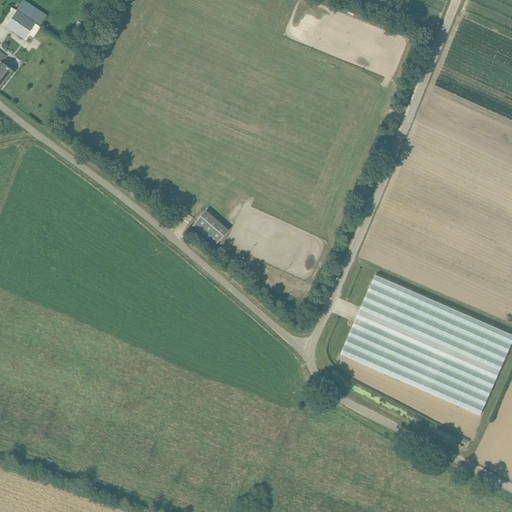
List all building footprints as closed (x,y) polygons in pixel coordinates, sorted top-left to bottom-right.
[(23,0),(18,9),(41,24),(46,16),(23,0)] [(23,40),(35,22),(23,15),(11,32),(23,40)] [(0,88),(1,89),(13,72),(0,61),(0,88)] [(229,231),(206,211),(193,226),(215,246),(229,231)] [(340,357),(480,419),(511,346),(511,337),(375,277),(340,357)]
